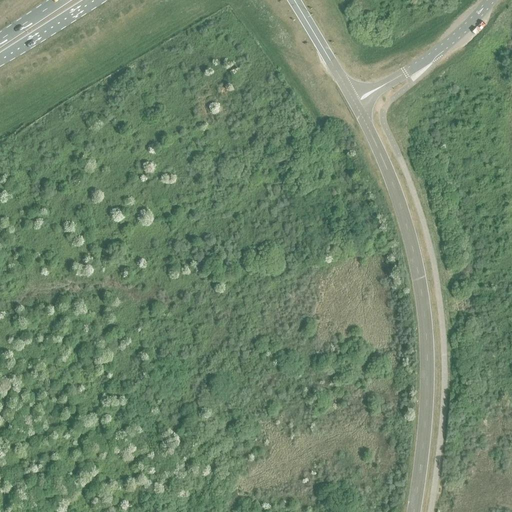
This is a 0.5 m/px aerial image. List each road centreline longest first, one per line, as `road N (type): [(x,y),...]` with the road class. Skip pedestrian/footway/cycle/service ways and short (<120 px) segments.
road 1 (tertiary): [(412,511),(426,404),(418,276),(394,188),(353,102)]
road 2 (unclassified): [(353,102),(441,49),(490,0)]
